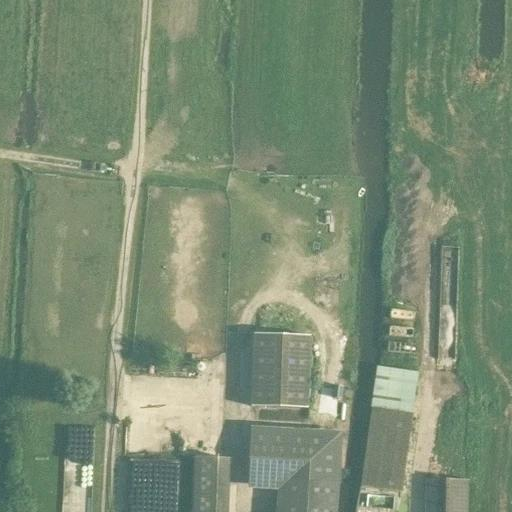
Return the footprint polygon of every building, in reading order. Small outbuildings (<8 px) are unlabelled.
[(308,409),(311,337),(254,334),(251,406),(308,409)] [(376,367),(359,487),(400,493),(418,373),(376,367)] [(252,427),(248,478),(278,480),(339,483),(340,473),(340,449),(342,432),(252,427)] [(227,511),(230,477),(230,460),(194,458),(192,511),(227,511)] [(336,511),(339,483),(278,480),(277,491),(276,511),(336,511)] [(468,511),(469,481),(425,480),(424,511),(468,511)]
